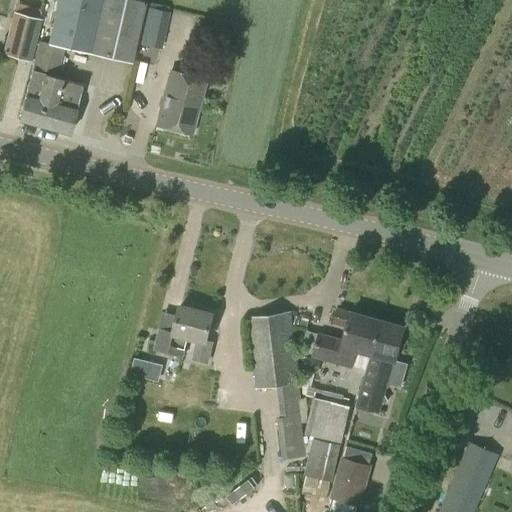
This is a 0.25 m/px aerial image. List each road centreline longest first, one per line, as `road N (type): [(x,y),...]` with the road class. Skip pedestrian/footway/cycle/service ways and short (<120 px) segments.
road 1 (secondary): [(489,266),(0,148)]
road 2 (unclassified): [(387,511),(489,266)]
